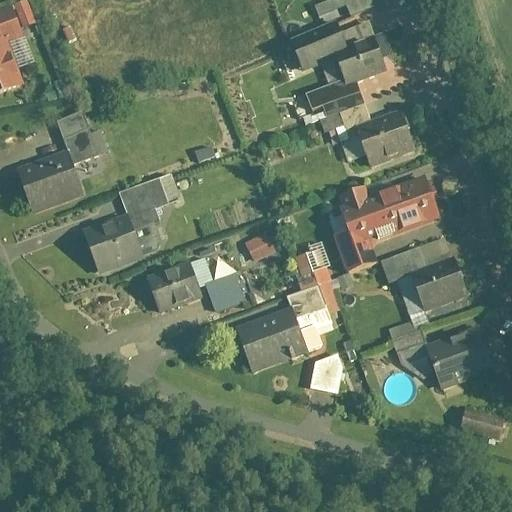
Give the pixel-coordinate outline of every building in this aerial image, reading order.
[(369,0),(330,0),(316,5),(320,17),(347,7),(351,17),(373,10),(369,0)] [(28,35),(18,7),(0,13),(0,44),(10,41),(28,35)] [(381,42),(374,23),(348,33),(355,52),(381,42)] [(345,24),(296,43),(307,70),(341,57),(355,52),(348,33),(345,24)] [(0,44),(0,95),(26,87),(10,41),(0,44)] [(355,52),(341,57),(350,81),(353,87),(361,84),(395,71),(384,41),(381,42),(355,52)] [(313,95),(322,120),(345,111),(368,102),(361,84),(353,87),(350,81),(313,95)] [(345,111),(353,132),(376,123),(368,102),(345,111)] [(102,158),(87,113),(61,122),(72,152),(77,166),(102,158)] [(409,113),(364,130),(378,167),(423,150),(409,113)] [(72,152),(21,170),(36,214),(87,196),(77,166),(72,152)] [(370,186),(345,196),(358,230),(339,237),(352,272),(381,261),(374,244),(445,217),(429,174),(373,195),(370,186)] [(182,200),(174,176),(124,193),(132,216),(137,228),(163,219),(159,208),(182,200)] [(132,216),(89,231),(104,275),(148,260),(137,228),(132,216)] [(266,236),(248,245),(256,261),(274,252),(266,236)] [(425,248),(387,262),(395,283),(416,275),(433,269),(425,248)] [(433,269),(416,275),(431,314),(473,298),(458,259),(433,269)] [(193,263),(153,277),(165,312),(205,298),(193,263)] [(341,310),(327,270),(316,274),(320,286),(330,313),(341,310)] [(239,274),(212,284),(221,310),(248,300),(239,274)] [(330,313),(320,286),(290,297),(296,314),(303,335),(334,325),(330,313)] [(296,314),(243,333),(257,372),(310,353),(303,335),(296,314)] [(483,330),(431,347),(446,389),(497,372),(483,330)] [(319,363),(314,388),(342,394),(349,370),(343,355),(319,363)] [(508,420),(473,412),(467,434),(503,443),(508,420)]
